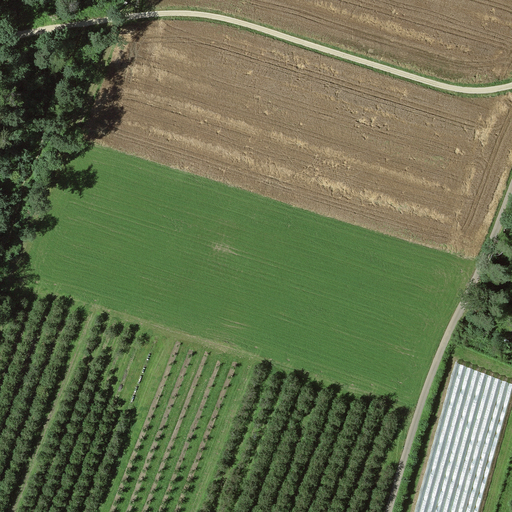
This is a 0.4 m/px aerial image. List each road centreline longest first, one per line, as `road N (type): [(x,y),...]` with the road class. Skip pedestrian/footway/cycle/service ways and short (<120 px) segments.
road 1 (track): [(511,87),(462,91),(189,14),(0,41)]
road 2 (unclassified): [(511,180),(439,352),(388,511)]
